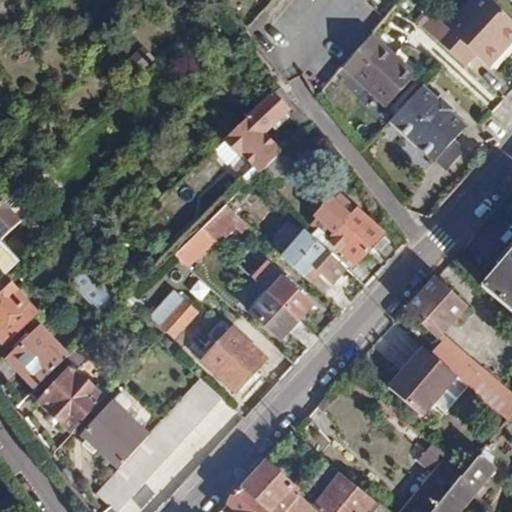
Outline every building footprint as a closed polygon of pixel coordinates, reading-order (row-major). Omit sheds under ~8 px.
[(511,26),(483,0),(467,0),(444,25),(429,14),(418,26),(452,60),(465,46),(485,65),(511,36),(511,26)] [(379,40),(350,70),(383,101),(412,71),(379,40)] [(436,92),(433,95),(419,82),(387,116),(430,156),(462,122),(447,108),(450,105),(436,92)] [(275,155),(259,139),(291,108),(273,90),(219,142),(233,158),(235,156),(254,175),(256,173),(275,155)] [(275,155),(256,173),(266,184),(293,157),(283,147),(275,155)] [(0,238),(1,238),(17,226),(7,214),(12,214),(27,200),(19,183),(0,200),(0,238)] [(221,210),(195,235),(207,246),(211,250),(230,231),(237,237),(243,230),(221,210)] [(348,211),(313,247),(339,271),(359,288),(368,279),(349,262),(373,234),(348,211)] [(37,212),(26,222),(33,229),(43,219),(37,212)] [(313,247),(299,234),(276,258),(304,284),(311,274),(326,286),(339,271),(313,247)] [(207,246),(195,235),(170,260),(182,272),(207,246)] [(1,238),(0,238),(0,278),(2,277),(21,260),(1,238)] [(511,247),(503,258),(480,285),(511,311),(511,247)] [(87,270),(67,289),(102,326),(116,312),(93,288),(99,281),(87,270)] [(276,343),(284,334),(304,350),(313,340),(293,323),(264,297),(234,271),(227,279),(257,306),(247,317),(276,343)] [(0,278),(0,339),(6,345),(30,321),(36,315),(2,277),(0,278)] [(431,280),(405,309),(436,335),(461,304),(431,280)] [(306,308),(277,282),(264,297),(293,323),(306,308)] [(172,293),(150,315),(171,335),(193,312),(172,293)] [(6,345),(0,350),(0,351),(34,389),(67,357),(30,321),(6,345)] [(203,358),(231,329),(223,322),(195,351),(203,358)] [(264,361),(231,330),(201,361),(234,392),(264,361)] [(418,346),(387,380),(420,410),(453,376),(428,354),(418,346)] [(71,368),(39,401),(73,432),(105,397),(71,368)] [(511,402),(478,373),(465,389),(505,425),(511,416),(511,402)] [(119,511),(220,399),(198,380),(150,434),(120,468),(97,494),(108,504),(101,511),(119,511)] [(84,436),(120,468),(150,434),(114,403),(84,436)] [(404,511),(432,511),(458,481),(410,442),(406,447),(418,457),(414,464),(432,479),(404,511)] [(460,511),(492,472),(477,459),(458,481),(432,511),(460,511)] [(363,511),(372,501),(326,463),(301,493),(285,511),(363,511)] [(264,467),(242,493),(267,511),(285,511),(301,493),(264,467)] [(267,511),(242,493),(224,511),(267,511)]
